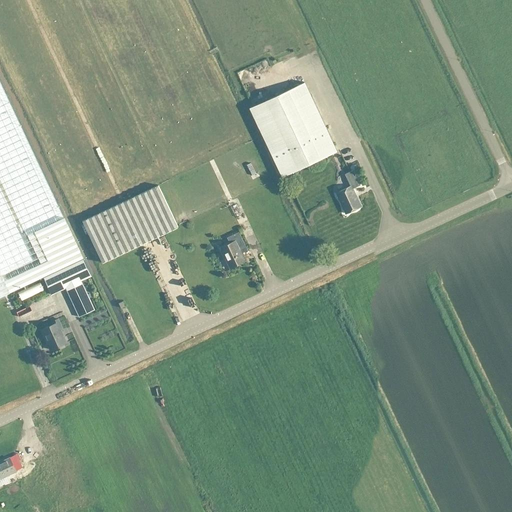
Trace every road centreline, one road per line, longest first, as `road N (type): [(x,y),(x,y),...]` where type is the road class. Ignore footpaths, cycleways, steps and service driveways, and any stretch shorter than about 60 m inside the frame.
road 1 (unclassified): [(0,420),(511,182)]
road 2 (unclassified): [(511,174),(428,0)]
